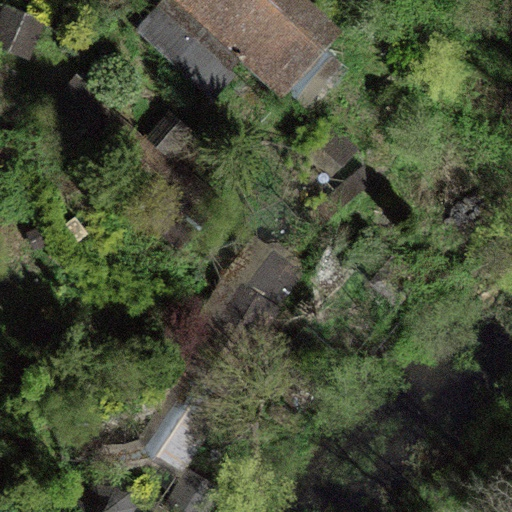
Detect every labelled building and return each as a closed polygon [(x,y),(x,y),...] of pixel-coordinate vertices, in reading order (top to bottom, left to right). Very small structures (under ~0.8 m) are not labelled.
[(335,33),(298,0),(157,0),(132,29),(208,96),(241,59),(280,94),(335,33)] [(43,24),(5,12),(0,27),(0,52),(31,62),(43,24)] [(131,127),(80,85),(58,111),(191,220),(213,193),(181,166),(199,144),(151,104),(131,127)] [(366,161),(341,135),(310,165),(335,191),(366,161)] [(283,316),(244,293),(193,379),(231,402),(283,316)]
